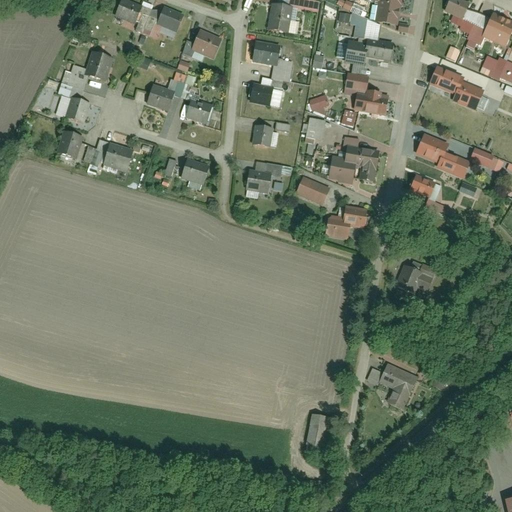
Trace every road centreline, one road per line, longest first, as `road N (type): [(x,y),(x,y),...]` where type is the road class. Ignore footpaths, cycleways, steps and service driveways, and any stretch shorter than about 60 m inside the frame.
road 1 (residential): [(425,0),(370,320)]
road 2 (residential): [(239,23),(222,158),(115,127)]
road 3 (tertiary): [(511,359),(339,511)]
road 4 (track): [(353,486),(345,455),(370,320)]
